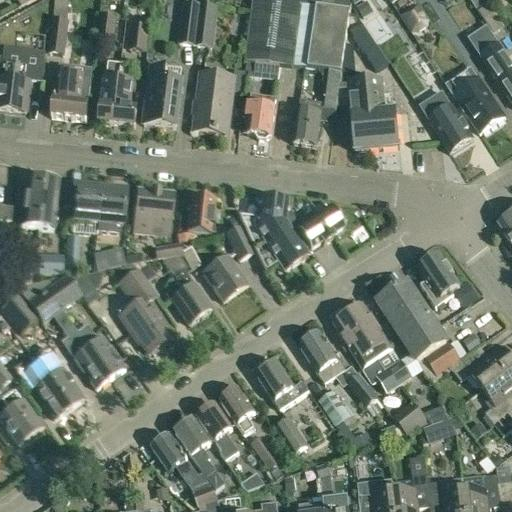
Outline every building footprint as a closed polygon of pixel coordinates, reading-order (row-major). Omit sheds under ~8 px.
[(15,0),(21,9),(29,5),(25,0),(15,0)] [(68,22),(69,1),(55,0),(54,21),(68,22)] [(335,114),(336,112),(339,88),(341,76),(344,49),(350,7),(345,0),(253,0),(245,63),(293,69),(296,45),(311,48),(306,81),(302,80),(300,92),(313,94),(312,98),(327,100),(325,113),(335,114)] [(178,47),(196,49),(200,8),(183,6),(178,47)] [(428,23),(417,6),(401,17),(412,34),(416,35),(427,28),(428,23)] [(504,30),(489,7),(478,14),(494,37),(504,30)] [(200,8),(196,49),(212,51),(217,10),(200,8)] [(63,58),(64,53),(68,23),(67,23),(55,22),(51,21),(47,56),(63,58)] [(100,21),(97,51),(112,53),(116,23),(100,21)] [(131,30),(128,54),(145,56),(149,32),(131,30)] [(364,31),(351,39),(375,76),(388,68),(364,31)] [(472,46),(483,63),(511,107),(511,70),(489,35),(472,46)] [(353,48),(344,49),(341,76),(355,75),(353,48)] [(96,127),(114,129),(121,68),(107,66),(105,82),(102,110),(98,110),(96,127)] [(133,69),(121,68),(114,129),(134,132),(136,115),(129,114),(132,86),(133,69)] [(471,71),(458,79),(492,130),(505,122),(471,71)] [(150,72),(143,129),(176,133),(181,87),(165,85),(167,74),(150,72)] [(0,82),(0,112),(26,115),(29,86),(27,86),(28,76),(3,73),(1,83),(0,82)] [(86,125),(87,108),(89,91),(82,90),(83,80),(57,77),(54,105),(53,105),(53,108),(50,108),(49,118),(52,119),(51,121),(86,125)] [(201,78),(194,135),(226,139),(233,82),(201,78)] [(492,130),(458,79),(446,87),(453,98),(480,138),(492,130)] [(381,84),(355,86),(339,88),(336,112),(351,111),(352,119),(350,119),(354,155),(399,151),(396,115),(385,116),(381,84)] [(473,143),(451,109),(440,92),(416,108),(427,124),(449,158),(473,143)] [(247,108),(246,121),(249,122),(247,137),(255,138),(255,139),(270,141),(274,112),(275,102),(262,101),(263,100),(251,99),(249,109),(247,108)] [(294,116),(293,128),(295,131),(293,148),(316,151),(320,119),(321,107),(300,104),(298,116),(294,116)] [(36,232),(41,184),(25,182),(20,230),(36,232)] [(57,186),(41,184),(36,232),(52,234),(57,186)] [(96,238),(96,235),(100,194),(76,192),(72,236),(96,238)] [(124,196),(100,194),(96,235),(118,237),(119,229),(121,229),(124,196)] [(134,223),(132,237),(167,241),(168,226),(169,226),(172,198),(136,194),(133,222),(134,223)] [(186,226),(187,226),(186,234),(208,237),(209,229),(210,229),(213,203),(189,200),(186,226)] [(237,218),(247,242),(264,276),(277,267),(283,276),(307,260),(303,254),(307,252),(309,254),(321,246),(322,248),(333,241),(331,239),(343,231),(341,228),(344,225),(335,212),(332,214),(330,211),(296,234),(297,236),(293,239),(284,225),(286,206),(257,202),(255,220),(243,219),(237,218)] [(511,218),(497,228),(511,250),(511,218)] [(224,236),(238,265),(252,258),(238,229),(224,236)] [(64,260),(75,260),(76,240),(64,240),(64,260)] [(157,252),(159,264),(181,260),(180,257),(179,249),(157,252)] [(106,255),(110,271),(124,268),(120,251),(106,255)] [(180,257),(188,270),(191,274),(199,269),(190,252),(180,257)] [(10,257),(10,281),(30,282),(30,258),(10,257)] [(188,270),(180,257),(181,260),(159,264),(172,282),(188,270)] [(39,259),(39,278),(61,279),(62,260),(39,259)] [(226,260),(201,277),(221,306),(247,289),(226,260)] [(438,260),(418,273),(426,285),(420,290),(435,312),(453,300),(450,296),(459,291),(438,260)] [(137,274),(135,275),(130,267),(115,278),(120,286),(118,287),(129,302),(136,298),(141,305),(119,320),(132,339),(134,338),(147,358),(172,340),(148,306),(155,301),(137,274)] [(80,301),(65,280),(42,287),(61,314),(80,301)] [(173,302),(171,304),(188,329),(210,314),(186,280),(181,283),(185,288),(171,298),(173,302)] [(465,311),(479,300),(468,285),(453,295),(465,311)] [(377,307),(411,358),(416,366),(446,346),(407,287),(408,287),(407,286),(376,307),(377,307)] [(60,314),(61,314),(42,287),(17,294),(27,306),(42,327),(51,321),(62,336),(71,330),(60,314)] [(15,299),(0,311),(20,337),(35,325),(15,299)] [(416,366),(411,358),(399,366),(392,354),(363,310),(348,319),(385,375),(396,391),(421,374),(416,366)] [(396,391),(385,375),(348,319),(333,329),(362,374),(377,387),(379,385),(387,397),(396,391)] [(86,329),(76,335),(110,384),(124,374),(102,341),(97,345),(86,329)] [(95,394),(110,384),(76,335),(62,346),(95,394)] [(324,388),(335,380),(344,375),(320,338),(300,351),(318,379),(318,378),(324,388)] [(424,362),(436,381),(460,365),(448,346),(424,362)] [(511,365),(501,352),(489,361),(480,350),(457,368),(450,373),(460,385),(470,378),(482,393),(511,370),(511,365)] [(36,367),(68,413),(83,403),(60,369),(59,371),(50,357),(36,367)] [(430,385),(436,381),(424,362),(418,366),(430,385)] [(277,366),(256,380),(274,406),(280,415),(308,396),(302,386),(293,391),(277,366)] [(68,413),(36,367),(23,376),(32,389),(30,390),(53,423),(68,413)] [(511,396),(511,370),(482,393),(494,409),(484,417),(493,429),(511,414),(511,401),(510,399),(511,396)] [(347,387),(366,410),(377,402),(358,378),(347,387)] [(15,394),(9,385),(0,392),(0,397),(3,402),(0,404),(0,424),(17,449),(41,431),(15,394)] [(238,392),(220,405),(236,429),(237,429),(244,439),(254,432),(247,422),(254,417),(238,392)] [(334,394),(320,402),(318,404),(335,430),(353,418),(347,408),(344,410),(334,394)] [(412,405),(393,421),(407,438),(418,429),(421,433),(430,426),(412,405)] [(219,456),(225,465),(238,457),(225,438),(232,433),(215,408),(197,421),(214,445),(221,455),(219,456)] [(511,433),(511,414),(493,429),(502,441),(511,433)] [(345,424),(336,430),(357,458),(364,452),(365,453),(369,450),(370,451),(374,448),(353,419),(346,425),(345,424)] [(309,450),(289,422),(274,432),(294,461),(309,450)] [(450,422),(423,432),(429,448),(456,438),(450,422)] [(224,489),(215,475),(208,464),(209,463),(203,453),(210,448),(192,424),(174,436),(191,461),(192,461),(206,481),(215,494),(224,489)] [(176,472),(188,489),(199,481),(199,480),(169,440),(152,452),(169,476),(176,472)] [(251,446),(269,472),(277,466),(258,440),(251,446)] [(392,485),(393,496),(395,511),(423,511),(430,511),(427,487),(427,480),(425,480),(423,462),(409,463),(411,483),(392,485)] [(331,472),(330,467),(315,471),(319,483),(329,480),(327,474),(331,472)] [(246,494),(265,488),(256,476),(241,486),(246,494)] [(486,511),(489,511),(500,511),(499,496),(498,487),(496,487),(496,480),(462,484),(465,511),(486,511)] [(442,486),(427,487),(430,511),(429,511),(465,511),(462,484),(442,486)] [(511,485),(498,487),(499,496),(511,494),(511,485)] [(395,511),(393,496),(372,499),(371,495),(373,495),(372,486),(357,488),(358,497),(359,511),(395,511)] [(211,492),(194,498),(193,498),(198,511),(217,504),(212,491),(211,492)] [(511,511),(511,494),(499,496),(500,511),(511,511)] [(323,511),(347,511),(346,503),(322,506),(323,511)]
